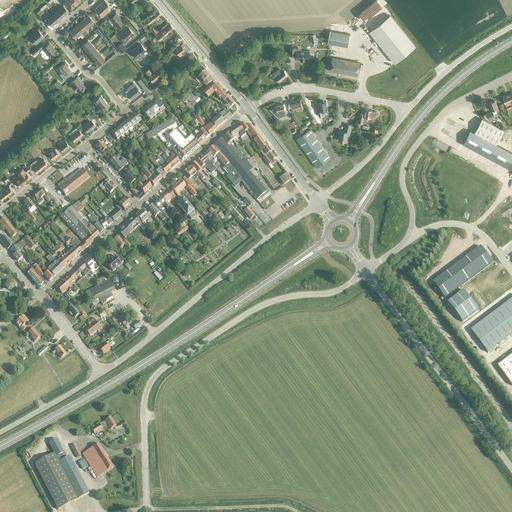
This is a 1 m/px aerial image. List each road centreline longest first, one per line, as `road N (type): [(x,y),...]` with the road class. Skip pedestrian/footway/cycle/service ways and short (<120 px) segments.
road 1 (unclassified): [(146,511),(143,402),(156,373),(265,303),(333,293),(365,271)]
road 2 (secondary): [(0,446),(301,259)]
road 3 (unclassified): [(316,201),(101,373)]
road 4 (unclassified): [(511,469),(365,271)]
road 5 (unclassified): [(410,231),(402,182),(408,156),(448,108),(511,74)]
road 6 (residential): [(91,0),(55,35),(123,112),(83,146)]
road 7 (secondary): [(374,182),(432,104),(511,42)]
road 8 (residential): [(405,112),(310,89),(247,107)]
road 9 (track): [(146,509),(298,511)]
road 10 (residential): [(138,205),(247,107)]
road 11 (tertiary): [(247,107),(156,0)]
road 12 (unclassified): [(511,26),(453,64),(405,112)]
road 13 (residential): [(138,205),(38,296)]
road 14 (unclassified): [(316,201),(366,160),(405,112)]
road 15 (unclassified): [(410,231),(469,227),(511,271)]
